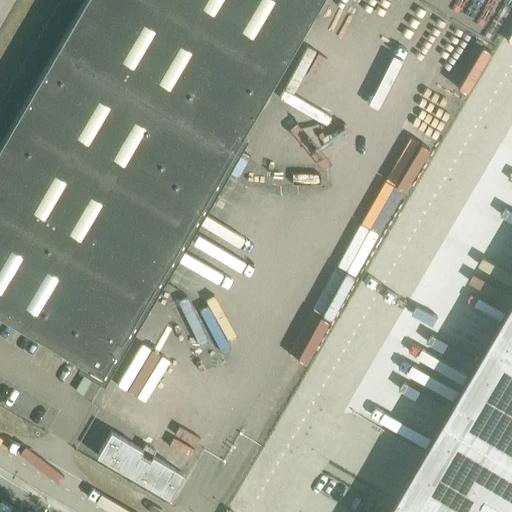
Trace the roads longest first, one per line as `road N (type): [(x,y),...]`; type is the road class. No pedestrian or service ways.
road 1 (unknown): [(414,511),(511,336)]
road 2 (unclassified): [(112,511),(0,445)]
